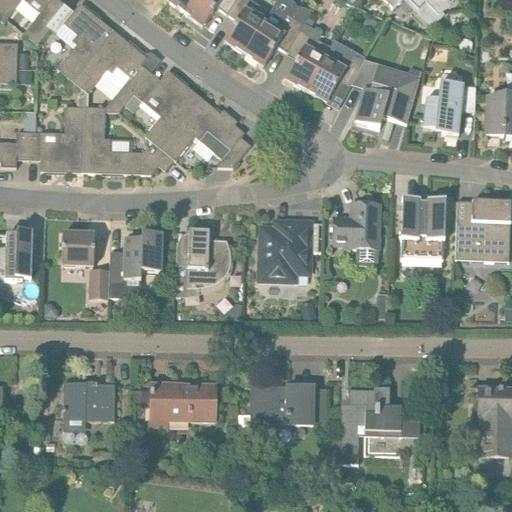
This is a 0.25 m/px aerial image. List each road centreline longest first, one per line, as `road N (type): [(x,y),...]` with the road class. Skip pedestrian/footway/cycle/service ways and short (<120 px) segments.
road 1 (residential): [(0,339),(511,347)]
road 2 (residential): [(0,195),(219,204),(269,196),(304,178),(310,158)]
road 3 (residential): [(310,158),(298,137),(113,0)]
road 4 (residential): [(511,162),(310,158)]
